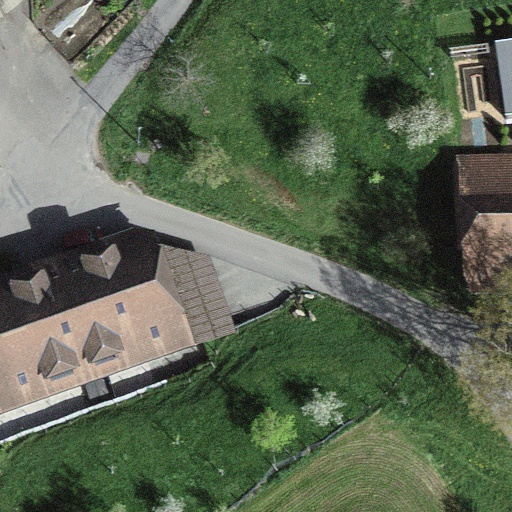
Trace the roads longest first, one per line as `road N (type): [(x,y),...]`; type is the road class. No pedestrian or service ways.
road 1 (residential): [(0,221),(52,198),(208,234),(432,325),(511,398)]
road 2 (track): [(52,198),(98,93),(174,0)]
